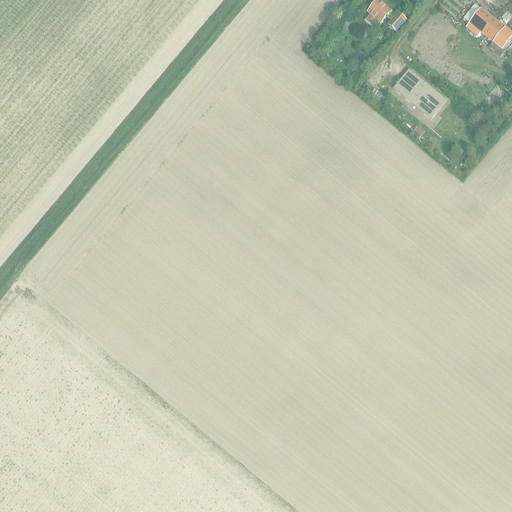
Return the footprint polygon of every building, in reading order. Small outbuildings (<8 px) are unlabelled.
[(395,33),(406,20),(398,14),(395,17),(377,1),(366,13),(369,16),(364,22),(370,27),(376,21),(380,25),(387,18),(391,21),(387,26),(395,33)] [(506,51),(503,49),(511,37),(511,34),(481,10),(466,29),(478,38),(481,35),(491,43),(485,51),(490,56),(493,53),(496,56),(495,58),(498,60),(506,51)] [(381,69),(368,83),(372,87),(385,73),(381,69)] [(404,77),(393,90),(415,107),(420,101),(427,107),(422,113),(430,120),(446,102),(409,71),(408,72),(408,73),(409,72),(417,79),(413,85),(404,78),(404,77)] [(417,127),(413,131),(420,137),(424,133),(417,127)] [(455,146),(452,150),(459,156),(462,152),(455,146)]
